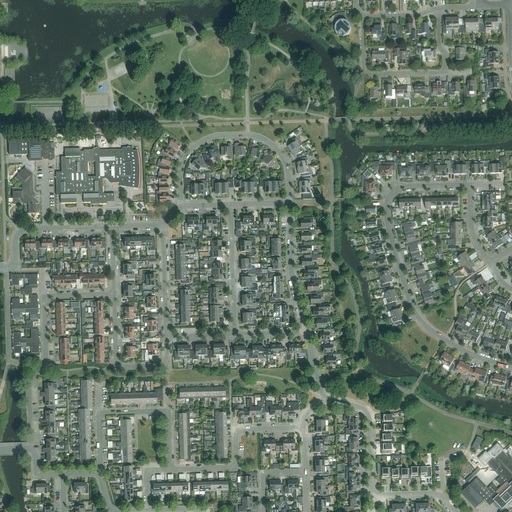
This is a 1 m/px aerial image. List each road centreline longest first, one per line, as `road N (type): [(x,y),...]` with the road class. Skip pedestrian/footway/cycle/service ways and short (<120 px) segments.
road 1 (residential): [(511,366),(463,350),(422,322),(388,226),(386,202),(396,189),(470,184),(471,228),(489,263)]
road 2 (residential): [(30,448),(28,387),(45,362),(43,296),(113,294)]
road 3 (residential): [(181,206),(184,158),(203,139),(223,134),(251,134),(274,146),(287,167),(289,202)]
road 4 (residential): [(169,469),(167,411),(98,413),(99,472)]
road 5 (residential): [(169,469),(236,467),(235,429),(303,427)]
road 6 (residential): [(166,336),(164,364),(117,366),(113,294)]
road 7 (residential): [(111,226),(20,230),(15,267),(0,268)]
road 8 (residential): [(445,71),(364,74),(362,15)]
road 9 (residential): [(306,332),(290,265),(289,202)]
road 10 (residential): [(234,334),(230,204)]
road 11 (residential): [(371,494),(368,415),(324,396)]
